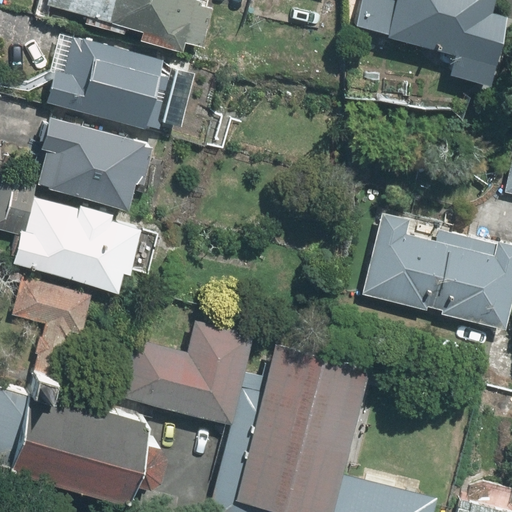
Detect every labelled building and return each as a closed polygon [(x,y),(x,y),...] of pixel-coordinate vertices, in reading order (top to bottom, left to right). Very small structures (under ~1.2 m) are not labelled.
[(56,0),(143,22),(141,30),(186,42),(188,34),(201,37),(210,0),(56,0)] [(448,65),(494,77),(511,9),(511,7),(495,3),(496,0),(355,0),(352,15),(454,42),(448,65)] [(58,63),(50,94),(161,122),(163,116),(187,122),(202,62),(176,56),(172,70),(162,68),(167,49),(77,27),(68,65),(58,63)] [(155,137),(49,111),(42,136),(50,137),(40,177),(135,200),(141,174),(145,175),(155,137)] [(511,149),(509,149),(502,188),(511,190),(511,149)] [(128,265),(149,270),(157,232),(141,228),(143,218),(115,212),(116,207),(83,199),(82,205),(2,186),(0,192),(0,222),(22,227),(16,256),(124,281),(128,265)] [(460,219),(385,203),(368,288),(506,317),(511,288),(511,235),(459,225),(460,219)] [(26,388),(0,380),(0,458),(125,491),(130,473),(144,476),(157,469),(162,447),(156,435),(141,431),(146,413),(51,389),(64,335),(67,336),(70,325),(80,328),(90,291),(20,273),(10,310),(44,319),(26,388)] [(131,334),(116,392),(223,418),(199,511),(425,511),(430,492),(336,469),(363,359),(269,336),(260,371),(239,366),(248,328),(189,314),(181,346),(131,334)] [(511,511),(511,503),(460,495),(456,511),(511,511)]
